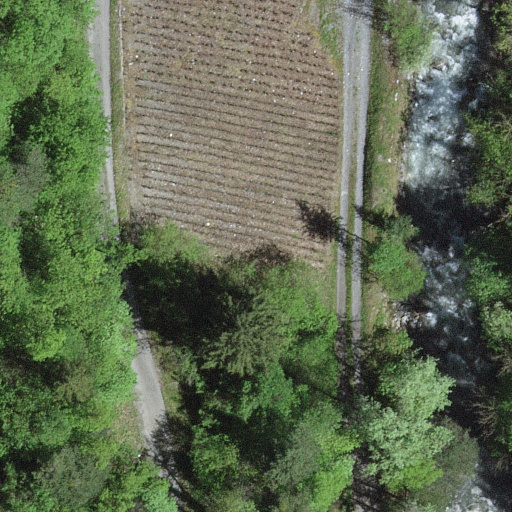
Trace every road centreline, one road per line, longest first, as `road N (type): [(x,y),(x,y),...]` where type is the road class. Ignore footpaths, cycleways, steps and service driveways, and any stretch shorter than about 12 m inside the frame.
road 1 (unclassified): [(176,511),(105,106),(107,0)]
road 2 (track): [(388,0),(355,105),(363,511)]
